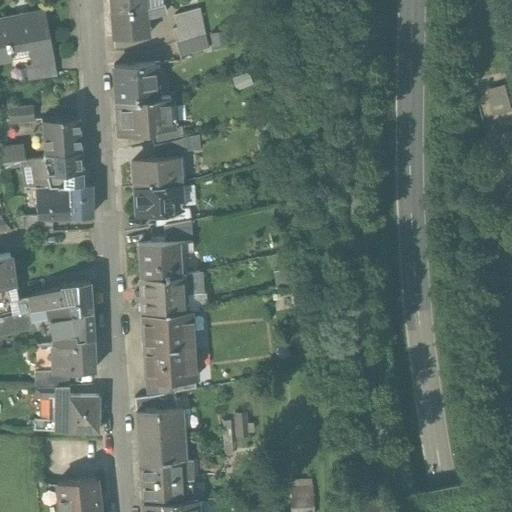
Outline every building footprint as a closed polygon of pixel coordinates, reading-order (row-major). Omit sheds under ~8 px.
[(144,0),(108,0),(110,11),(146,8),(145,0),(144,0)] [(167,0),(150,0),(145,0),(146,8),(167,1),(167,0)] [(167,1),(146,8),(146,18),(151,17),(151,19),(178,11),(176,5),(172,6),(170,1),(167,1)] [(146,8),(110,11),(112,38),(147,36),(146,18),(146,8)] [(198,9),(174,15),(178,28),(172,30),(176,44),(205,35),(198,9)] [(44,12),(0,20),(0,62),(11,60),(9,51),(11,51),(10,45),(26,42),(31,66),(53,62),(44,12)] [(224,30),(209,35),(213,49),(228,44),(227,43),(224,30)] [(205,35),(176,44),(179,57),(209,49),(205,35)] [(155,64),(113,66),(116,101),(157,99),(155,64)] [(247,74),(231,80),(235,92),(252,86),(247,74)] [(511,118),(511,113),(506,79),(478,84),(486,123),(511,118)] [(157,99),(116,101),(118,135),(152,133),(154,132),(154,129),(172,128),(172,127),(170,98),(157,99)] [(32,107),(8,109),(9,123),(33,122),(32,107)] [(77,117),(40,120),(43,153),(44,154),(80,151),(77,117)] [(172,128),(154,129),(154,133),(152,133),(154,144),(182,138),(181,127),(172,127),(172,128)] [(199,134),(182,138),(183,151),(199,149),(199,134)] [(182,138),(154,144),(155,158),(178,156),(178,158),(183,158),(183,151),(182,138)] [(22,146),(1,148),(3,164),(22,161),(24,161),(22,146)] [(80,151),(44,154),(42,158),(41,158),(46,174),(68,173),(82,172),(80,151)] [(155,158),(153,158),(153,160),(131,161),(133,187),(180,184),(178,158),(178,156),(155,158)] [(24,161),(22,161),(26,187),(35,186),(49,186),(46,174),(41,158),(24,161)] [(275,163),(259,166),(262,184),(278,181),(275,163)] [(68,173),(46,174),(49,186),(68,186),(68,173)] [(133,187),(135,215),(183,212),(180,184),(133,187)] [(90,185),(68,186),(69,199),(70,218),(91,217),(90,185)] [(49,186),(35,186),(36,200),(69,199),(68,186),(49,186)] [(69,199),(36,200),(36,217),(50,218),(70,218),(69,199)] [(0,234),(11,234),(0,217),(0,234)] [(190,220),(163,225),(164,241),(178,240),(179,251),(192,251),(190,220)] [(164,241),(137,243),(139,276),(140,276),(181,274),(179,251),(178,240),(164,241)] [(289,251),(278,253),(281,274),(273,275),(275,292),(294,287),(289,251)] [(0,255),(0,286),(14,284),(9,254),(0,255)] [(181,274),(140,276),(142,313),(186,310),(183,274),(181,274)] [(88,282),(60,288),(61,289),(43,292),(43,293),(17,299),(16,295),(0,297),(0,316),(9,314),(34,308),(46,306),(67,300),(69,312),(90,313),(88,282)] [(14,284),(0,286),(0,297),(16,295),(14,284)] [(90,313),(69,312),(67,300),(46,306),(34,308),(35,319),(36,318),(51,315),(51,337),(73,333),(74,338),(92,339),(90,313)] [(35,319),(34,308),(9,314),(0,316),(0,334),(38,325),(36,318),(35,319)] [(142,313),(146,383),(195,379),(190,310),(186,310),(142,313)] [(92,344),(52,344),(52,371),(53,372),(57,372),(67,372),(94,371),(92,344)] [(57,372),(53,372),(52,371),(34,372),(34,388),(67,388),(67,372),(57,372)] [(68,395),(67,388),(34,388),(34,397),(54,397),(54,420),(34,420),(33,431),(67,432),(67,395),(68,395)] [(176,392),(134,399),(135,411),(177,409),(176,392)] [(68,395),(67,395),(67,432),(97,433),(98,397),(68,395)] [(177,409),(135,411),(139,465),(180,460),(187,459),(183,408),(177,409)] [(245,413),(231,414),(233,439),(247,438),(245,413)] [(187,459),(180,460),(181,479),(191,479),(190,458),(187,459)] [(180,460),(140,465),(142,502),(182,500),(181,479),(180,460)] [(99,511),(96,480),(56,484),(58,511),(99,511)] [(312,511),(312,482),(288,482),(289,511),(312,511)] [(182,500),(142,502),(142,511),(197,511),(197,500),(182,500)]
